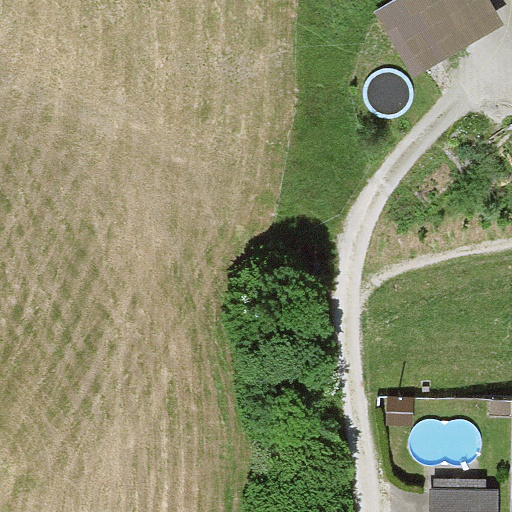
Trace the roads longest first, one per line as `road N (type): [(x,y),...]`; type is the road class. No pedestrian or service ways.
road 1 (residential): [(372,511),(342,290),(356,220),(408,147),(511,68)]
road 2 (track): [(511,235),(342,290)]
